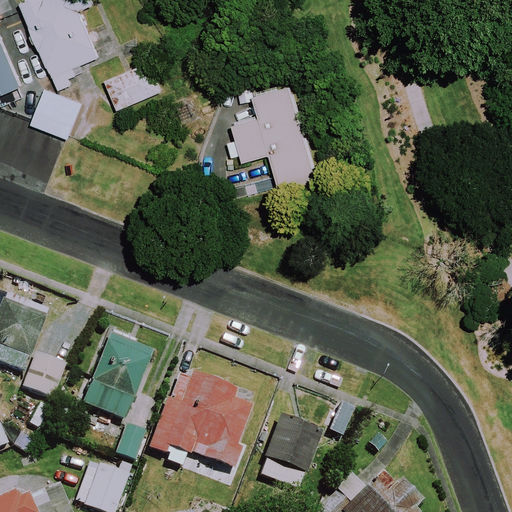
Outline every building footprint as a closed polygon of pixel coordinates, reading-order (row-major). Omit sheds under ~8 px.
[(62,0),(29,0),(8,10),(41,80),(89,58),(62,0)] [(0,94),(17,86),(0,50),(0,94)] [(96,84),(108,114),(152,97),(139,67),(96,84)] [(304,188),(277,90),(240,100),(245,121),(221,128),(232,171),(256,164),(266,199),(304,188)] [(69,104),(36,93),(23,130),(56,142),(69,104)] [(31,355),(47,313),(22,303),(19,311),(0,303),(0,366),(23,375),(18,389),(50,401),(63,368),(31,355)] [(79,407),(121,423),(126,411),(130,413),(154,349),(138,343),(108,331),(79,407)] [(230,402),(233,395),(189,378),(188,382),(178,378),(168,403),(164,401),(145,450),(166,458),(164,463),(180,470),(186,454),(226,470),(250,410),(230,402)] [(356,409),(342,403),(325,442),(339,448),(356,409)] [(317,437),(274,420),(259,460),(301,477),(317,437)] [(146,432),(124,423),(111,455),(134,464),(146,432)] [(386,445),(376,435),(364,447),(374,457),(386,445)] [(114,511),(129,469),(119,466),(116,474),(87,464),(73,505),(93,511),(114,511)] [(417,511),(376,472),(345,504),(332,492),(312,511),(417,511)] [(10,493),(0,496),(0,511),(35,511),(35,508),(34,505),(33,502),(31,500),(29,497),(27,495),(25,494),(22,493),(19,492),(16,492),(13,492),(10,493)]
